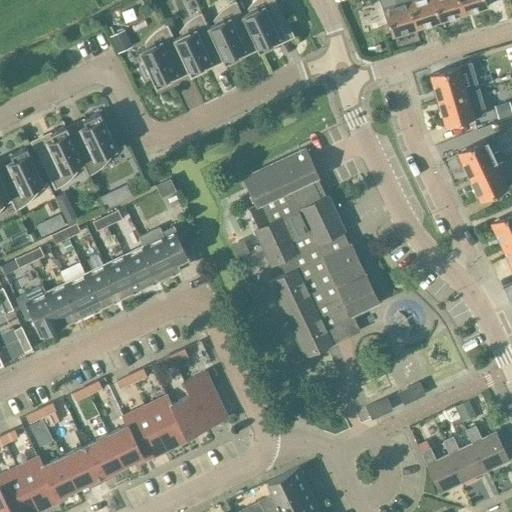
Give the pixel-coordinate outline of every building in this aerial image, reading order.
[(258,52),(259,51),(235,0),(234,1),(235,2),(233,3),(229,6),(226,8),(222,11),(218,15),(215,20),(216,22),(208,26),(201,12),(225,63),(240,56),(238,51),(254,43),(258,52)] [(235,0),(259,51),(275,44),(272,39),(290,30),(275,0),(255,0),(253,2),(251,5),(249,8),(250,10),(242,14),(236,0),(235,0)] [(381,0),(392,35),(416,28),(407,0),(381,0)] [(440,21),(433,0),(407,0),(416,28),(440,21)] [(463,14),(458,0),(433,0),(440,21),(463,14)] [(484,0),(458,0),(463,14),(487,7),(484,0)] [(225,63),(201,12),(200,12),(201,14),(199,15),(196,17),(192,20),(187,23),(185,26),(182,29),(180,31),(181,34),(174,37),(167,24),(191,75),(206,67),(204,62),(220,55),(224,63),(225,63)] [(190,75),(191,75),(167,24),(166,24),(167,26),(165,27),(162,29),(157,32),(153,35),(149,39),(146,43),(147,46),(138,50),(144,63),(141,64),(146,76),(150,74),(156,87),(172,79),(170,74),(186,66),(190,75)] [(123,29),(111,35),(119,51),(131,46),(123,29)] [(430,74),(438,100),(478,88),(470,63),(430,74)] [(477,88),(438,100),(445,125),(485,114),(477,88)] [(511,111),(510,105),(496,109),(500,119),(511,114),(511,111)] [(65,125),(89,174),(88,173),(92,171),(97,168),(100,165),(101,164),(105,160),(109,155),(108,153),(117,149),(99,111),(82,119),(85,124),(69,132),(65,125)] [(88,175),(89,174),(65,125),(49,133),(52,138),(34,147),(54,189),(56,188),(55,187),(59,185),(63,182),(68,178),(72,174),(75,169),(74,167),(82,163),(88,175)] [(458,152),(469,176),(496,163),(485,139),(458,152)] [(242,172),(213,185),(227,217),(318,176),(303,145),(242,173),(242,172)] [(0,165),(0,175),(16,210),(16,209),(15,208),(19,206),(24,203),(28,199),(32,195),(36,190),(35,188),(44,184),(26,147),(10,154),(12,159),(0,165)] [(496,163),(469,176),(480,200),(508,187),(496,163)] [(16,210),(0,175),(0,207),(3,204),(1,202),(9,198),(15,210),(16,210)] [(316,177),(257,203),(249,207),(249,208),(258,227),(254,229),(260,242),(286,230),(288,234),(335,212),(327,195),(325,196),(316,177)] [(118,202),(113,190),(100,196),(106,208),(118,202)] [(72,207),(63,211),(69,225),(78,221),(72,207)] [(105,216),(109,224),(121,218),(118,210),(105,216)] [(511,211),(491,222),(502,246),(511,241),(511,211)] [(344,230),(335,212),(288,234),(286,230),(260,242),(271,265),(279,261),(285,273),(269,280),(304,355),(359,330),(352,315),(378,303),(350,243),(349,244),(343,231),(344,230)] [(66,225),(60,213),(52,217),(58,229),(66,225)] [(96,229),(109,224),(105,216),(93,221),(96,229)] [(64,228),(68,237),(80,231),(76,223),(64,228)] [(159,225),(138,235),(143,245),(159,278),(181,268),(178,263),(189,257),(174,225),(162,231),(159,225)] [(55,243),(68,237),(64,228),(51,234),(55,243)] [(68,239),(62,242),(67,251),(73,248),(68,239)] [(511,241),(502,246),(511,267),(511,241)] [(139,287),(159,278),(143,245),(124,255),(139,287)] [(27,252),(31,260),(43,255),(39,247),(27,252)] [(15,258),(19,266),(31,260),(27,252),(15,258)] [(120,297),(139,287),(124,255),(104,264),(120,297)] [(104,264),(85,273),(100,306),(120,297),(104,264)] [(100,306),(85,273),(65,282),(81,315),(100,306)] [(81,315),(65,282),(46,292),(61,324),(81,315)] [(40,335),(61,324),(46,292),(26,301),(32,315),(31,316),(40,335)] [(7,298),(0,301),(5,312),(13,309),(7,298)] [(13,329),(18,340),(26,336),(21,326),(13,329)] [(18,340),(6,345),(12,357),(24,351),(31,347),(26,336),(18,340)] [(184,349),(171,355),(174,362),(187,356),(184,349)] [(171,355),(158,361),(161,369),(174,362),(171,355)] [(143,368),(130,375),(133,382),(146,376),(143,368)] [(189,395),(204,426),(227,415),(206,371),(183,382),(189,395)] [(130,375),(116,381),(120,388),(133,382),(130,375)] [(98,381),(85,387),(89,394),(102,388),(98,381)] [(420,381),(407,387),(412,399),(425,393),(420,381)] [(85,387),(72,393),(76,401),(89,394),(85,387)] [(186,435),(171,403),(167,395),(145,405),(166,450),(188,439),(186,435)] [(186,435),(204,426),(189,395),(171,403),(186,435)] [(469,398),(456,404),(463,418),(476,412),(469,398)] [(366,406),(372,418),(383,413),(377,401),(366,406)] [(52,403),(39,409),(43,416),(56,410),(52,403)] [(166,450),(145,405),(122,416),(126,425),(142,456),(144,461),(166,450)] [(43,416),(39,409),(26,415),(29,422),(43,416)] [(43,418),(29,425),(34,435),(48,429),(43,418)] [(120,466),(142,456),(126,425),(105,435),(120,466)] [(472,442),(485,470),(509,459),(495,431),(481,437),(475,425),(466,430),(472,442)] [(15,430),(2,436),(5,443),(18,437),(15,430)] [(100,476),(120,466),(105,435),(85,445),(100,476)] [(485,470),(472,442),(458,448),(452,436),(443,440),(449,453),(462,481),(485,470)] [(427,440),(417,444),(420,451),(430,446),(427,440)] [(85,445),(64,455),(79,486),(100,476),(85,445)] [(439,491),(462,481),(449,453),(436,459),(430,446),(420,451),(439,491)] [(58,496),(79,486),(64,455),(43,465),(58,496)] [(58,496),(43,465),(39,456),(16,467),(38,511),(60,501),(58,496)] [(0,489),(10,511),(36,511),(38,511),(16,467),(0,474),(0,489)] [(263,508),(307,487),(298,467),(267,482),(273,494),(259,500),(263,508)] [(281,511),(304,511),(317,506),(307,487),(263,508),(265,511),(273,511),(280,509),(281,511)] [(0,511),(10,511),(0,489),(0,511)]
